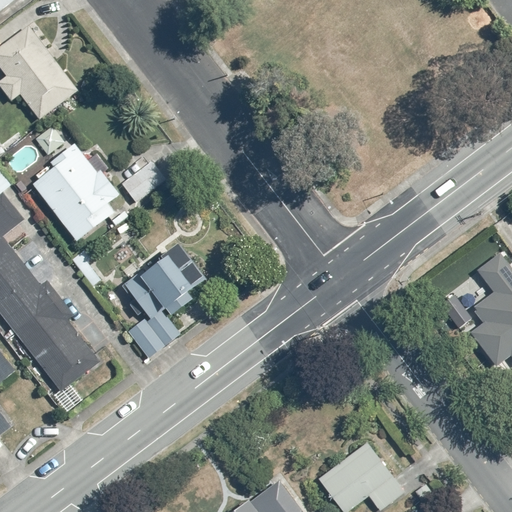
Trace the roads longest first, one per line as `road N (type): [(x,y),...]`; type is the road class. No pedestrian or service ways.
road 1 (tertiary): [(337,277),(24,511)]
road 2 (residential): [(128,0),(337,277)]
road 3 (residential): [(337,277),(505,511)]
road 4 (tertiary): [(511,146),(337,277)]
